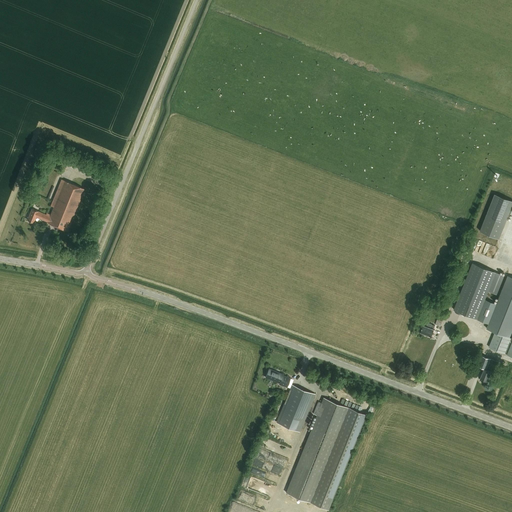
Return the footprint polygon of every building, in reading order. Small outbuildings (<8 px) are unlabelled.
[(68,231),(85,189),(62,179),(51,206),(54,207),(51,215),(47,213),(46,214),(31,208),(27,220),(33,222),(36,216),(48,221),(47,223),(68,231)] [(499,239),(511,206),(511,200),(495,193),(480,231),(499,239)] [(476,251),(486,254),(488,248),(490,243),(479,240),(476,251)] [(503,258),(511,260),(511,256),(511,242),(509,241),(503,258)] [(497,294),(505,275),(473,263),(457,304),(456,304),(454,310),(477,318),(485,299),(488,291),(497,294)] [(485,299),(477,318),(489,323),(487,327),(495,331),(489,346),(505,352),(511,338),(511,337),(510,337),(511,332),(511,275),(508,274),(497,303),(485,299)] [(431,336),(435,325),(432,324),(430,328),(423,325),(421,332),(431,336)] [(476,366),(484,369),(480,378),(487,381),(490,374),(493,376),(494,373),(495,373),(499,361),(481,355),(479,361),(478,361),(476,366)] [(279,384),(287,387),(291,378),(283,375),(284,374),(269,368),(265,377),(279,383),(279,384)] [(291,385),(276,422),(299,431),(314,394),(291,385)] [(366,414),(323,397),(286,492),(329,509),(366,414)]
